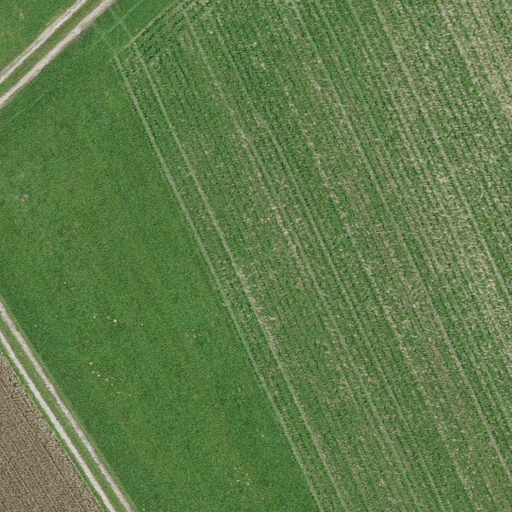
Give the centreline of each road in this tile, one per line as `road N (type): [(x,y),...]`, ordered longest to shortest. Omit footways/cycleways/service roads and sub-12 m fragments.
road 1 (track): [(0,331),(107,511)]
road 2 (track): [(0,103),(109,0)]
